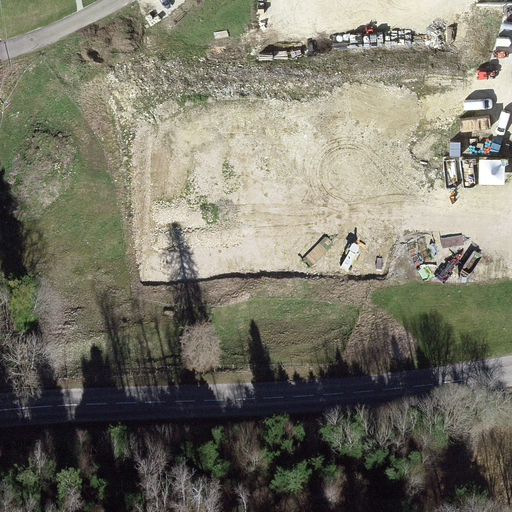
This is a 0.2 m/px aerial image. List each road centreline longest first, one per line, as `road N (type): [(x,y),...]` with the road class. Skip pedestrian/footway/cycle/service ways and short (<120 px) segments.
road 1 (tertiary): [(511,370),(322,394),(0,409)]
road 2 (residential): [(0,50),(115,0)]
